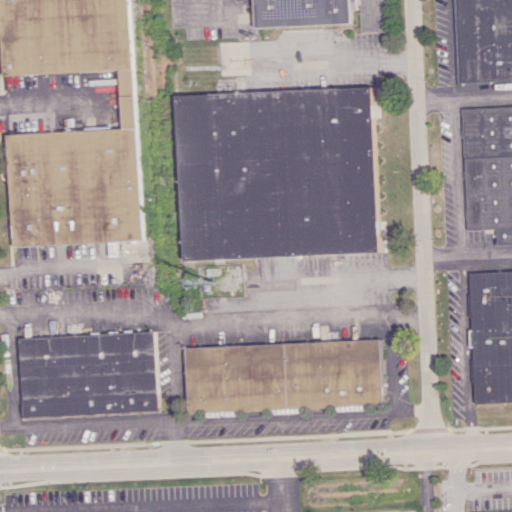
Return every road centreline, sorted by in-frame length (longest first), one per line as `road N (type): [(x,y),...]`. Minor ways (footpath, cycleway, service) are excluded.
road 1 (tertiary): [(0,470),(511,446)]
road 2 (residential): [(429,450),(410,0)]
